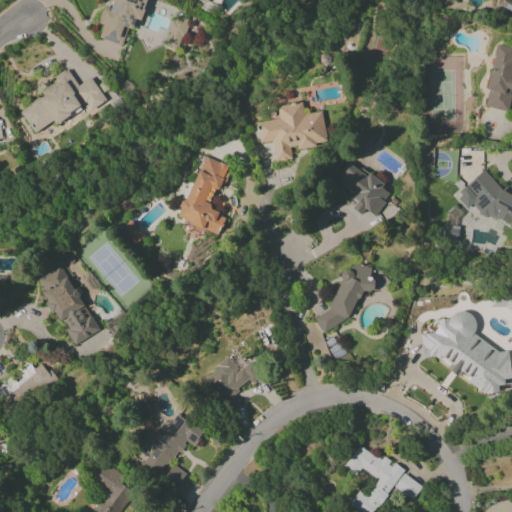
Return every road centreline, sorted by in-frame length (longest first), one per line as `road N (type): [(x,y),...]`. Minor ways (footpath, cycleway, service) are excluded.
road 1 (residential): [(460,511),(454,469),(408,419),(370,400),(315,400)]
road 2 (residential): [(197,511),(270,419),(315,400)]
road 3 (residential): [(315,400),(285,287),(293,250)]
